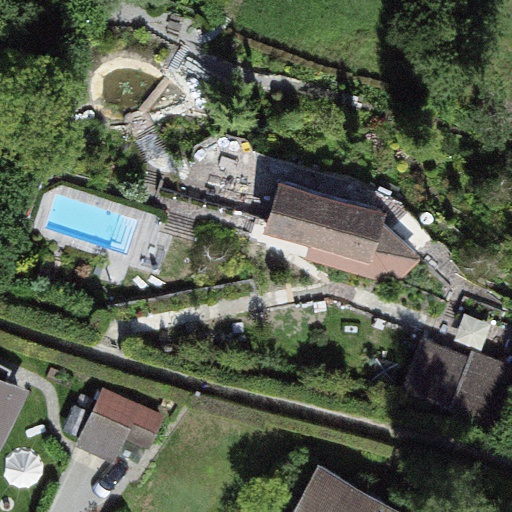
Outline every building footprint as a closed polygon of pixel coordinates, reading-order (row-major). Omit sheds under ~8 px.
[(398,185),(289,157),(266,246),(376,273),(398,185)] [(511,432),(511,366),(432,338),(409,404),(510,438),(511,432)] [(0,427),(19,391),(0,380),(0,427)] [(85,443),(151,464),(169,409),(103,388),(85,443)] [(405,511),(313,465),(288,511),(405,511)]
